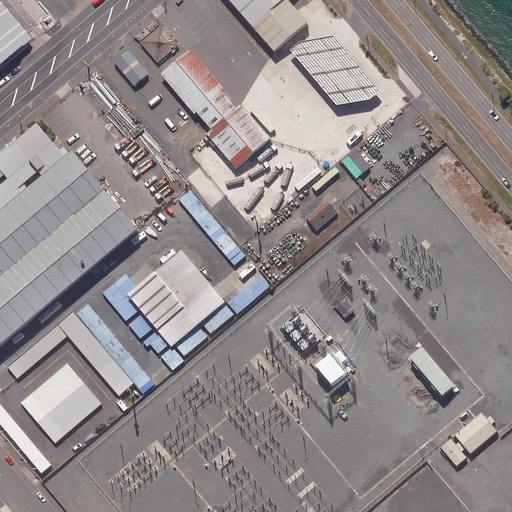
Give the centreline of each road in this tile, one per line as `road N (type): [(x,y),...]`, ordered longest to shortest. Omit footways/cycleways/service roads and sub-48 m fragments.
road 1 (secondary): [(511,185),(353,0)]
road 2 (secondary): [(393,0),(511,139)]
road 3 (tertiary): [(0,109),(128,0)]
